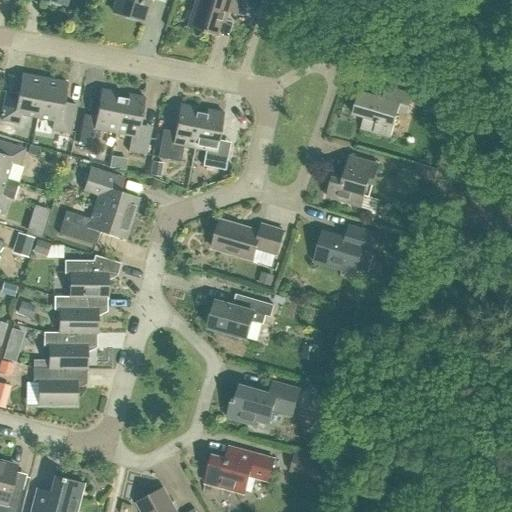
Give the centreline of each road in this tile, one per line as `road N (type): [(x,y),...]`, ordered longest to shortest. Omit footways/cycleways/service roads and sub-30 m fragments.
road 1 (residential): [(266,95),(0,38)]
road 2 (residential): [(103,446),(142,463),(196,433),(214,363),(176,321),(142,313)]
road 3 (residential): [(245,190),(298,192),(332,93),(332,72),(306,67),(266,95)]
road 4 (residential): [(142,313),(163,223),(174,212),(245,190)]
road 5 (residential): [(103,446),(142,313)]
